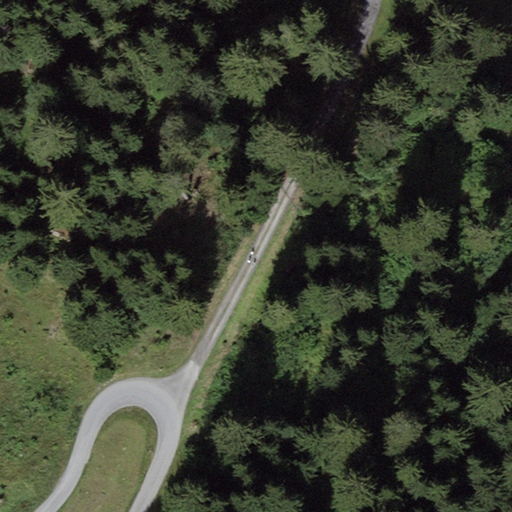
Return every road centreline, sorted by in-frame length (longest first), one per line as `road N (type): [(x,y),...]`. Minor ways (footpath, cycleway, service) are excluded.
road 1 (track): [(371,0),(352,84),(172,411)]
road 2 (track): [(46,511),(94,420),(120,392),(147,392),(172,411),(173,445),(143,511)]
